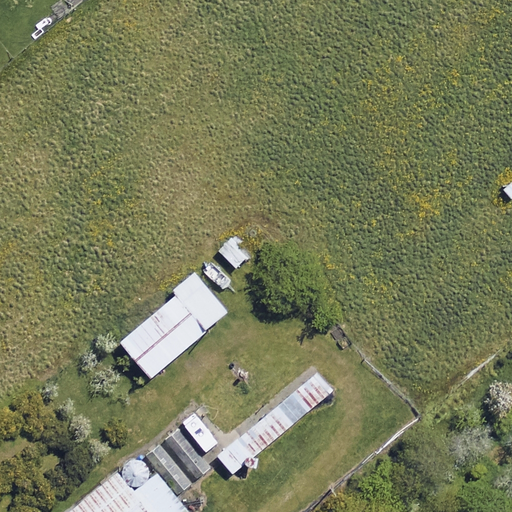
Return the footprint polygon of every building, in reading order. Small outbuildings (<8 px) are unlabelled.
[(225,311),(195,276),(118,342),(149,377),(225,311)] [(329,391),(314,373),(217,456),(232,474),(329,391)] [(235,398),(218,379),(199,396),(215,415),(235,398)] [(220,439),(196,413),(179,428),(203,454),(220,439)] [(208,466),(174,431),(148,457),(182,492),(208,466)] [(186,511),(139,453),(66,511),(186,511)]
